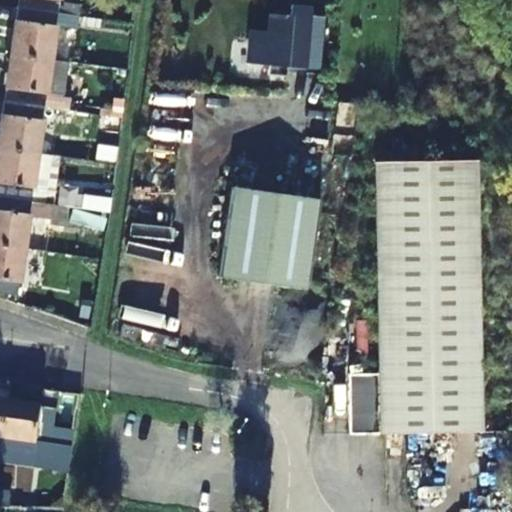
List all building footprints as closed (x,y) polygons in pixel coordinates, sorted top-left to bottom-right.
[(20,0),(18,18),(55,23),(57,0),(20,0)] [(307,73),(311,11),(292,9),(291,21),(270,20),(269,37),(251,36),(249,69),(270,71),(270,81),(288,82),(289,72),(307,73)] [(61,24),(78,26),(79,17),(63,15),(61,24)] [(55,23),(18,18),(12,65),(48,70),(53,36),(76,39),(78,26),(61,24),(55,23)] [(60,108),(60,102),(44,99),(48,70),(12,65),(6,110),(42,115),(55,117),(65,118),(66,118),(68,109),(60,108)] [(44,99),(60,102),(64,72),(48,70),(44,99)] [(0,156),(35,161),(40,129),(42,115),(6,110),(0,152),(0,156)] [(40,129),(53,131),(55,117),(42,115),(40,129)] [(55,117),(53,131),(63,132),(65,118),(55,117)] [(35,161),(0,156),(0,203),(29,207),(43,210),(49,163),(35,161)] [(43,210),(51,211),(57,164),(49,163),(43,210)] [(477,163),(374,166),(380,377),(349,378),(350,437),(480,435),(477,163)] [(309,302),(320,211),(232,198),(220,289),(309,302)] [(105,204),(82,201),(81,212),(104,215),(105,204)] [(29,207),(0,203),(0,252),(22,255),(29,207)] [(0,301),(15,303),(22,255),(0,252),(0,301)] [(372,320),(355,322),(357,366),(374,366),(372,320)] [(0,448),(7,449),(9,434),(13,398),(0,396),(0,448)] [(54,439),(58,404),(13,398),(9,434),(54,439)]
